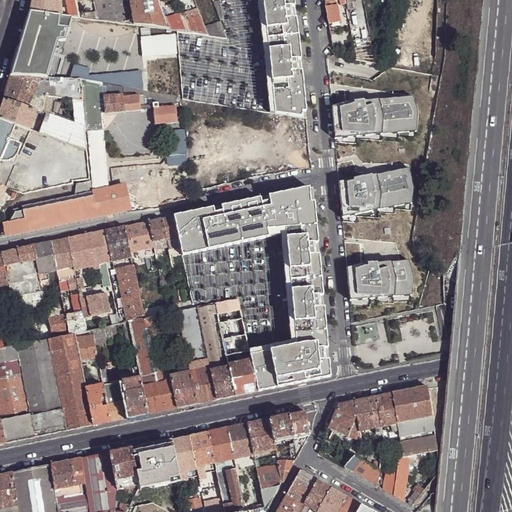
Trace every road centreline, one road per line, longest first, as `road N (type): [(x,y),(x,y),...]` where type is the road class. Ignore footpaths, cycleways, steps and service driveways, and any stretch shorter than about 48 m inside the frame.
road 1 (motorway): [(502,0),(454,511)]
road 2 (unclassified): [(0,459),(341,388)]
road 3 (residential): [(326,178),(0,245)]
road 4 (motorway): [(484,511),(511,199)]
road 5 (residential): [(341,388),(326,178)]
road 6 (residential): [(326,178),(309,0)]
road 7 (unclassified): [(341,388),(511,355)]
